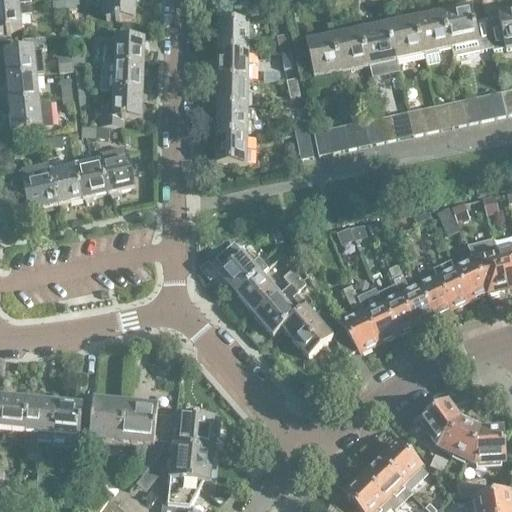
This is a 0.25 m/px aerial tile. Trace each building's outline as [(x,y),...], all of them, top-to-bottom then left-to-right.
[(28,0),(0,0),(0,9),(30,6),(28,0)] [(106,0),(106,23),(135,24),(135,7),(140,7),(140,0),(138,0),(106,0)] [(79,1),(64,2),(66,13),(80,12),(79,1)] [(66,13),(64,2),(51,3),(52,15),(66,13)] [(30,6),(0,9),(0,35),(21,33),(20,19),(31,18),(30,6)] [(493,53),(487,26),(486,23),(474,26),(471,10),(443,16),(443,18),(450,52),(451,51),(454,61),(493,53)] [(511,13),(497,16),(498,24),(487,26),(493,53),(493,54),(504,51),(505,53),(511,51),(511,13)] [(442,16),(415,22),(423,58),(424,57),(426,67),(439,65),(437,54),(450,52),(443,18),(442,16)] [(415,22),(388,28),(395,64),(398,63),(423,58),(415,22)] [(218,28),(217,57),(248,57),(249,28),(218,28)] [(370,69),(372,81),(400,76),(398,63),(395,64),(388,28),(361,34),(369,69),(370,69)] [(360,34),(333,40),(341,75),(368,69),(360,34)] [(277,40),(281,58),(291,55),(288,39),(277,40)] [(333,40),(305,46),(313,81),(341,75),(333,40)] [(6,82),(35,78),(45,77),(43,54),(47,54),(46,41),(23,43),(23,53),(3,55),(6,82)] [(106,44),(105,69),(143,71),(144,54),(148,54),(148,47),(144,46),(144,43),(128,43),(114,42),(114,44),(106,44)] [(291,55),(281,58),(285,74),(295,72),(291,55)] [(85,57),(70,59),(72,70),(86,69),(85,57)] [(217,57),(217,84),(248,85),(248,57),(217,57)] [(58,60),(59,77),(72,75),(72,70),(70,59),(58,60)] [(102,69),(100,95),(112,95),(112,96),(142,97),(143,80),(147,80),(147,73),(143,72),(143,71),(105,69),(102,69)] [(35,78),(6,82),(9,108),(38,105),(35,78)] [(76,82),(77,95),(88,94),(87,80),(76,82)] [(61,84),(62,97),(72,95),(71,83),(61,84)] [(301,101),(297,83),(287,86),(291,103),(301,101)] [(217,84),(216,112),(247,113),(248,85),(217,84)] [(511,93),(501,96),(506,119),(511,117),(511,93)] [(88,94),(77,95),(79,110),(90,108),(88,94)] [(72,95),(62,97),(64,111),(74,110),(72,95)] [(103,108),(101,131),(124,132),(124,123),(141,124),(142,107),(146,107),(146,100),(142,99),(142,97),(112,96),(112,108),(103,108)] [(501,96),(490,98),(495,122),(506,119),(501,96)] [(490,98),(474,102),(479,125),(495,122),(490,98)] [(474,102),(462,104),(467,128),(479,125),(474,102)] [(38,105),(9,108),(12,135),(51,131),(48,103),(38,105)] [(462,104),(447,108),(452,131),(467,128),(462,104)] [(447,108),(435,110),(440,133),(452,131),(447,108)] [(435,110),(419,114),(424,137),(440,133),(435,110)] [(216,112),(215,140),(246,141),(247,113),(216,112)] [(419,114),(407,116),(412,140),(424,137),(419,114)] [(407,116),(392,120),(397,143),(412,140),(407,116)] [(392,120),(380,122),(385,145),(397,143),(392,120)] [(380,122),(365,125),(370,149),(385,145),(380,122)] [(294,128),(296,139),(297,139),(309,136),(306,125),(294,128)] [(365,125),(353,128),(358,151),(370,149),(365,125)] [(353,128),(336,132),(341,155),(358,151),(353,128)] [(82,141),(93,141),(93,132),(83,131),(82,141)] [(93,132),(93,141),(109,142),(110,133),(93,132)] [(336,132),(325,134),(330,157),(341,155),(336,132)] [(330,157),(325,134),(314,136),(319,160),(330,157)] [(297,139),(296,139),(301,164),(315,161),(309,136),(297,139)] [(246,141),(215,140),(215,169),(246,169),(246,141)] [(63,141),(47,142),(48,152),(64,151),(63,141)] [(48,152),(47,142),(36,144),(37,153),(48,152)] [(124,152),(99,158),(99,160),(108,199),(110,199),(111,202),(118,201),(117,197),(134,194),(124,152)] [(99,160),(73,166),(75,176),(81,205),(84,205),(86,208),(93,206),(92,203),(108,199),(99,160)] [(22,190),(18,192),(20,199),(24,198),(28,217),(44,213),(45,216),(54,214),(53,211),(56,211),(49,182),(46,167),(19,173),(22,187),(22,188),(22,190)] [(75,176),(49,182),(56,211),(59,210),(60,214),(67,212),(66,208),(81,205),(75,176)] [(498,216),(495,201),(484,204),(488,219),(498,216)] [(463,207),(452,211),(458,227),(469,222),(463,207)] [(451,213),(439,219),(445,230),(456,225),(451,213)] [(428,214),(414,220),(420,233),(434,226),(428,214)] [(404,221),(391,226),(393,229),(396,235),(407,230),(404,221)] [(391,226),(390,223),(370,227),(374,236),(393,229),(391,226)] [(363,230),(350,233),(356,245),(367,240),(363,230)] [(350,232),(336,237),(341,251),(355,245),(350,232)] [(307,244),(295,239),(290,250),(303,255),(307,244)] [(511,243),(496,247),(502,268),(503,270),(509,293),(511,292),(511,243)] [(496,244),(470,251),(474,266),(482,284),(488,296),(489,299),(509,293),(503,270),(502,268),(496,247),(496,244)] [(215,263),(216,264),(224,273),(218,278),(236,299),(261,277),(262,278),(268,272),(258,261),(252,266),(243,256),(234,247),(215,263)] [(465,270),(455,274),(470,305),(488,296),(482,284),(474,266),(469,256),(460,260),(465,270)] [(451,265),(432,273),(437,283),(451,313),(470,305),(455,274),(451,265)] [(399,269),(389,273),(396,288),(395,289),(415,331),(433,322),(418,291),(411,295),(399,269)] [(292,273),(284,281),(290,288),(299,281),(292,273)] [(261,277),(236,299),(254,320),(282,296),(273,285),(264,276),(262,278),(261,277)] [(299,281),(290,288),(297,296),(306,288),(299,281)] [(437,283),(418,291),(433,322),(451,313),(437,283)] [(282,296),(254,320),(272,340),(281,332),(303,313),(293,301),(298,297),(297,296),(290,288),(282,296)] [(395,289),(378,297),(383,308),(382,309),(396,340),(415,331),(395,289)] [(352,290),(344,294),(353,313),(360,310),(361,310),(357,302),(352,290)] [(376,293),(357,302),(361,310),(360,310),(363,317),(378,348),(396,340),(382,309),(383,308),(378,297),(376,293)] [(303,313),(281,332),(308,363),(333,341),(306,310),(303,313)] [(363,317),(340,328),(344,334),(356,352),(357,352),(360,357),(378,348),(363,317)] [(344,334),(334,342),(346,360),(356,352),(344,334)] [(1,399),(0,406),(0,433),(24,436),(28,402),(1,399)] [(28,402),(24,436),(39,437),(38,444),(51,444),(55,405),(28,402)] [(92,411),(89,435),(88,444),(120,447),(124,406),(93,403),(92,411)] [(51,444),(50,449),(77,452),(79,434),(89,435),(92,411),(82,410),(82,408),(55,405),(51,444)] [(124,406),(120,447),(146,450),(144,458),(138,458),(136,473),(143,479),(164,455),(165,445),(172,446),(174,422),(155,420),(156,409),(124,406)] [(460,424),(448,407),(420,428),(438,452),(446,456),(460,424)] [(175,419),(174,422),(172,446),(171,451),(212,455),(216,423),(175,419)] [(481,433),(460,424),(446,456),(466,465),(481,433)] [(503,432),(481,433),(466,465),(474,468),(505,466),(503,432)] [(388,458),(380,465),(404,490),(410,496),(428,480),(398,448),(396,450),(394,448),(386,456),(388,458)] [(171,451),(168,483),(171,484),(169,510),(188,511),(190,511),(204,487),(209,487),(212,455),(171,451)] [(436,459),(431,470),(438,473),(442,462),(436,459)] [(450,466),(442,462),(438,473),(445,476),(450,466)] [(370,475),(363,482),(387,507),(391,511),(396,511),(411,498),(410,496),(404,490),(380,465),(379,467),(376,464),(368,472),(370,475)] [(39,477),(37,489),(48,491),(48,478),(39,477)] [(48,478),(48,491),(58,492),(59,479),(48,478)] [(353,487),(345,495),(347,497),(345,499),(358,511),(391,511),(387,507),(363,482),(355,489),(353,487)] [(460,502),(487,498),(485,484),(457,489),(460,502)] [(83,490),(81,511),(96,511),(105,502),(92,492),(83,490)] [(476,502),(477,511),(511,511),(511,510),(510,497),(476,502)] [(105,502),(96,511),(114,511),(115,510),(105,502)] [(442,511),(443,511),(433,502),(424,511),(442,511)]
